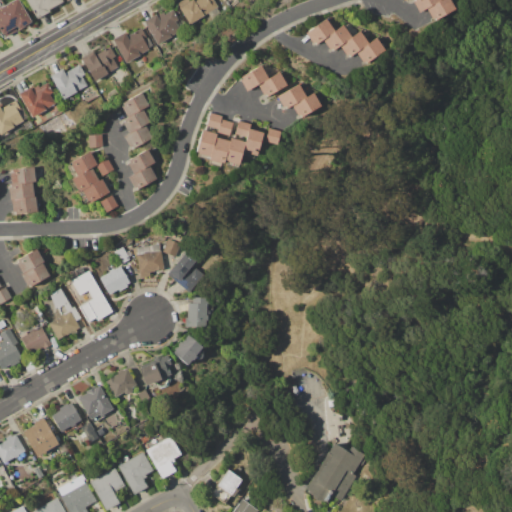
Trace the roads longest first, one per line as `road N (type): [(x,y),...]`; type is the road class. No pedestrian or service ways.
road 1 (residential): [(0,406),(152,318)]
road 2 (tertiary): [(0,74),(125,0)]
